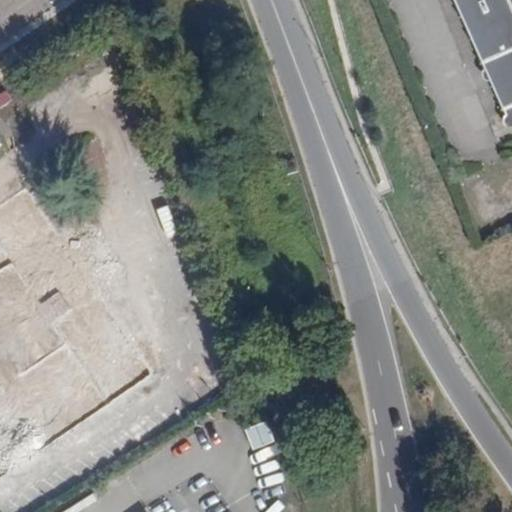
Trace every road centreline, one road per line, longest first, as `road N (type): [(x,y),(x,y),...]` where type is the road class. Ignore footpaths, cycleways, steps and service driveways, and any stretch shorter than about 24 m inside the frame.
road 1 (secondary): [(511,472),(416,320),(326,141)]
road 2 (secondary): [(326,141),(381,401)]
road 3 (unknown): [(257,511),(250,481),(219,455),(186,451),(146,460),(67,511)]
road 4 (secondary): [(273,0),(326,141)]
